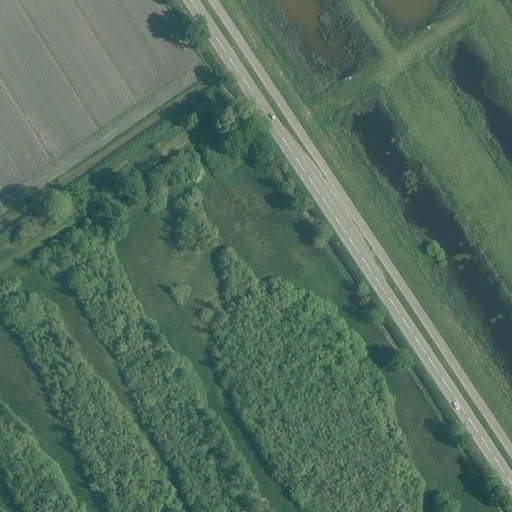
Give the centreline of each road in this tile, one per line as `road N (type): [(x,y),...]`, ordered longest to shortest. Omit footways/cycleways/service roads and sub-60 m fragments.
road 1 (secondary): [(511,486),(191,0)]
road 2 (unclassified): [(511,452),(212,0)]
